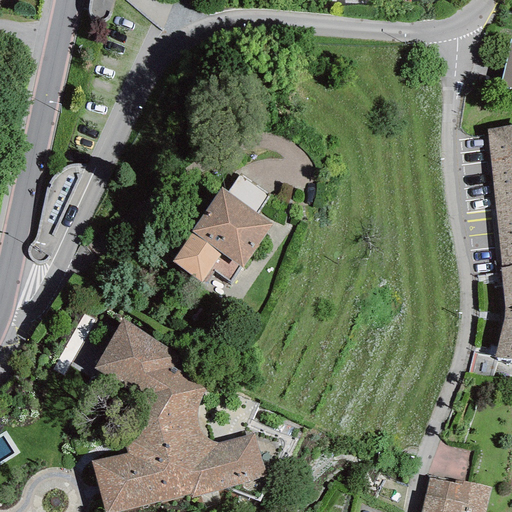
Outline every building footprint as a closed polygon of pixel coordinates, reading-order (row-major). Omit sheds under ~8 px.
[(511,46),(510,46),(499,95),(511,97),(511,46)] [(511,125),(487,130),(504,318),(494,356),(511,358),(511,125)] [(227,192),(220,188),(191,231),(193,232),(172,263),(204,285),(214,272),(229,282),(240,267),(241,268),(271,225),(256,214),(269,196),(239,175),(227,192)] [(123,326),(93,378),(126,458),(90,470),(101,511),(155,511),(190,503),(191,506),(266,488),(254,437),(218,447),(210,445),(204,440),(199,430),(197,423),(198,413),(202,401),(209,391),(177,373),(174,377),(171,375),(181,360),(123,326)] [(486,511),(492,488),(464,481),(463,486),(429,478),(421,511),(486,511)]
